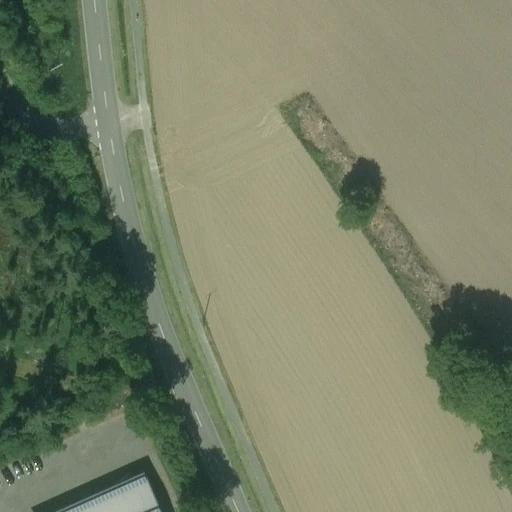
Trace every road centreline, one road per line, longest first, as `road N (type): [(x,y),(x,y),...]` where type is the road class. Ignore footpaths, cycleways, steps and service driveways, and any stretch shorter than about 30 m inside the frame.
road 1 (tertiary): [(235,511),(157,323),(108,127)]
road 2 (unknown): [(187,401),(98,424),(49,447),(0,502)]
road 3 (unclassified): [(0,83),(35,125),(57,132),(108,127)]
road 4 (tertiary): [(108,127),(98,0)]
